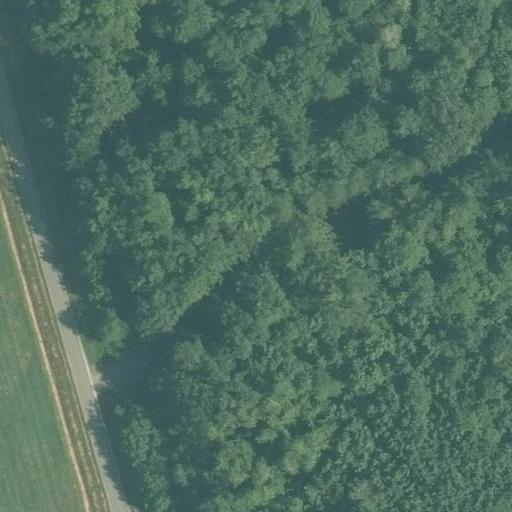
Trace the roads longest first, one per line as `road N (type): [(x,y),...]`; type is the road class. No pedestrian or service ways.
road 1 (track): [(511,127),(276,239),(130,365),(83,387)]
road 2 (unclassified): [(119,511),(0,92)]
